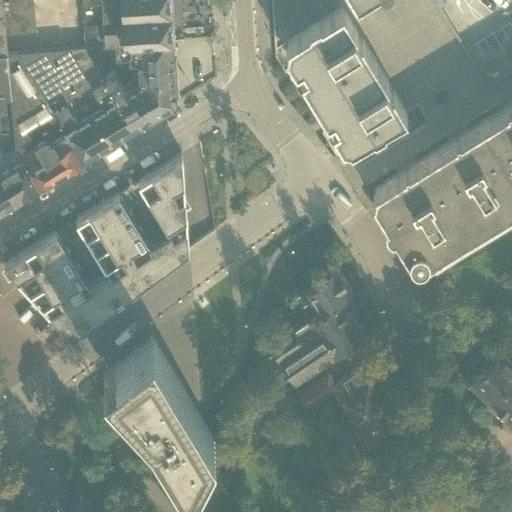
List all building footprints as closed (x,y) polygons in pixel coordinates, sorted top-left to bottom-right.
[(33,0),(0,0),(0,21),(36,17),(33,0)] [(77,0),(33,0),(36,17),(71,13),(79,12),(77,0)] [(81,0),(82,3),(101,2),(103,32),(104,42),(104,44),(173,37),(172,21),(182,20),(180,0),(81,0)] [(313,96),(314,97),(374,59),(342,7),(321,20),(319,20),(309,26),(308,28),(287,41),(288,43),(286,49),(285,50),(289,57),(296,53),(300,61),(294,65),(295,67),(302,63),(306,71),(300,75),(302,77),(308,74),(319,92),(313,96)] [(79,12),(71,13),(75,45),(103,43),(102,29),(82,30),(79,12)] [(173,37),(116,43),(116,46),(117,60),(128,59),(135,59),(136,79),(137,79),(175,77),(173,37)] [(19,51),(85,156),(136,125),(105,76),(103,77),(84,45),(19,51)] [(8,52),(5,52),(10,96),(11,107),(13,127),(15,145),(19,152),(24,149),(25,150),(34,145),(33,143),(35,142),(44,155),(29,164),(41,183),(56,175),(68,167),(85,156),(19,51),(8,52)] [(5,52),(0,52),(0,96),(10,96),(5,52)] [(385,124),(406,111),(374,59),(314,97),(314,98),(320,94),(332,112),(326,116),(327,118),(333,114),(338,122),(332,126),(333,128),(339,125),(344,133),(338,136),(343,143),(344,143),(350,144),(351,145),(372,132),(375,133),(385,127),(385,124)] [(105,76),(136,125),(158,112),(138,82),(128,88),(126,86),(125,87),(114,70),(105,76)] [(158,112),(177,101),(175,77),(137,79),(126,86),(128,88),(138,82),(158,112)] [(0,129),(13,127),(11,107),(10,96),(0,96),(0,129)] [(505,106),(483,119),(511,165),(511,110),(509,112),(505,106)] [(454,138),(432,151),(478,226),(511,204),(511,165),(483,119),(461,133),(465,139),(457,144),(454,138)] [(478,226),(432,151),(410,164),(414,170),(406,175),(402,169),(374,186),(375,188),(373,194),(372,195),(386,217),(385,221),(385,225),(387,228),(390,230),(395,231),(408,254),(409,253),(411,256),(414,258),(418,259),(422,258),(425,256),(426,258),(478,226)] [(0,152),(0,171),(16,199),(41,183),(29,164),(28,165),(22,156),(8,165),(0,152)] [(56,230),(3,262),(71,335),(103,369),(150,420),(157,428),(233,381),(164,266),(151,276),(145,267),(141,260),(187,232),(181,153),(138,179),(119,191),(76,218),(56,230)] [(0,208),(4,206),(16,199),(0,171),(0,208)] [(336,263),(289,301),(294,309),(311,298),(318,309),(270,341),(294,377),(318,362),(321,362),(331,356),(332,352),(364,330),(353,313),(357,311),(359,314),(360,313),(346,291),(352,287),(336,263)] [(461,342),(468,354),(488,341),(481,329),(461,342)] [(465,374),(488,397),(511,371),(511,336),(510,335),(495,350),(488,341),(468,354),(475,364),(465,374)] [(311,382),(298,391),(309,407),(316,403),(314,400),(326,392),(330,398),(337,393),(342,400),(332,406),(334,410),(326,415),(338,432),(383,402),(387,399),(380,389),(376,391),(367,377),(364,379),(357,368),(335,382),(328,371),(311,382)] [(511,371),(488,397),(510,419),(511,416),(511,371)] [(383,402),(338,432),(355,458),(364,459),(404,433),(383,402)]
